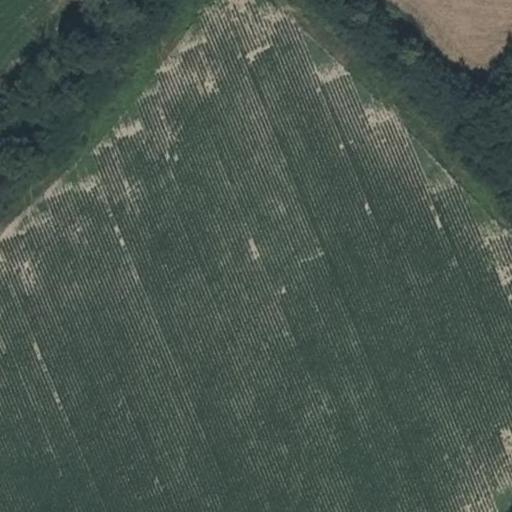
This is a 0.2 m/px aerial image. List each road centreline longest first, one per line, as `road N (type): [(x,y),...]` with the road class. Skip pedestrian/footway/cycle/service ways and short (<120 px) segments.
road 1 (track): [(288,0),(511,196)]
road 2 (track): [(0,214),(200,0)]
